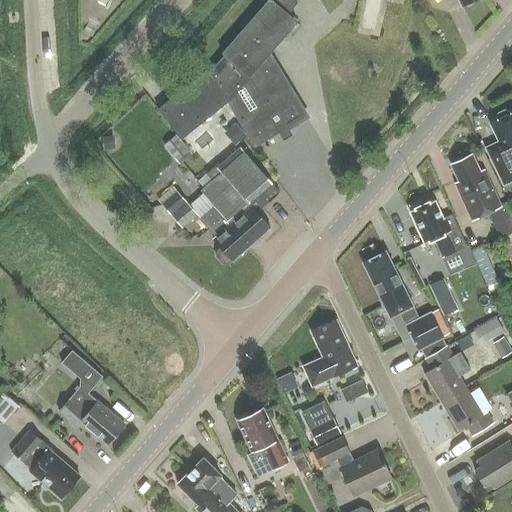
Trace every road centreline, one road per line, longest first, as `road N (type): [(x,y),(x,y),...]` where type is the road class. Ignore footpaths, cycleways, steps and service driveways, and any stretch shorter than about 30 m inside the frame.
road 1 (tertiary): [(315,252),(511,29)]
road 2 (unclassified): [(438,511),(315,252)]
road 3 (unclassified): [(236,347),(81,203),(49,147)]
road 4 (tertiary): [(98,511),(236,347)]
road 5 (unclassified): [(180,0),(49,147)]
road 6 (unclassified): [(49,147),(29,0)]
road 7 (tertiary): [(236,347),(315,252)]
